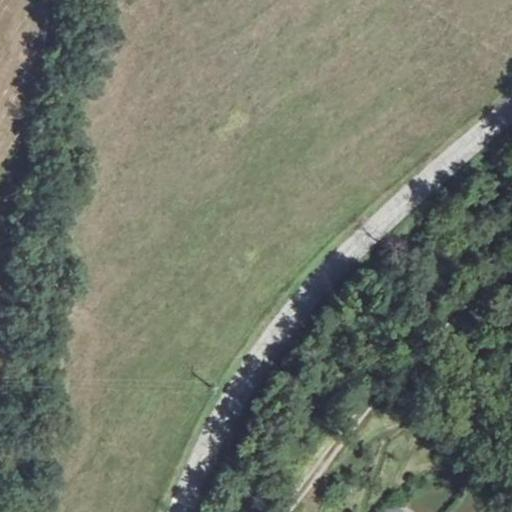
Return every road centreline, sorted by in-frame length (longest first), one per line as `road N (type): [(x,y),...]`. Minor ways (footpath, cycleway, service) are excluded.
road 1 (tertiary): [(183,511),(271,341),(366,237),(511,110)]
road 2 (track): [(284,511),(420,351),(511,274)]
